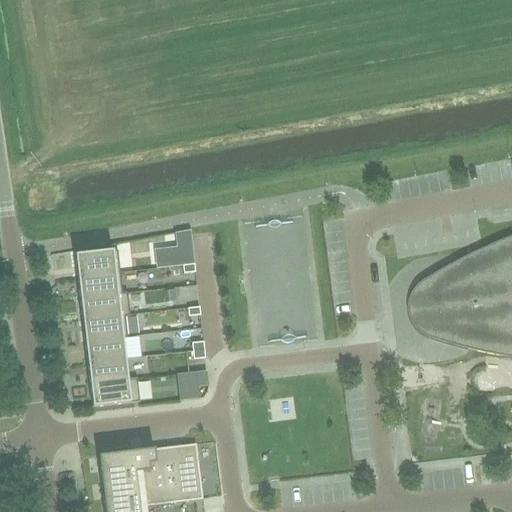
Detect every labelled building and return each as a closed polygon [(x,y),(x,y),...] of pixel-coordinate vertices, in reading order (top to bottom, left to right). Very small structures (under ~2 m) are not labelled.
[(412,324),(414,327),(416,329),(434,340),(440,342),(456,347),(464,349),(484,353),(511,358),(511,236),(507,238),(490,246),(481,250),(465,257),(457,261),(444,269),(436,273),(427,279),(420,283),(418,286),(415,288),(413,291),(412,294),(410,297),(409,300),(409,303),(409,306),(409,312),(410,317),(411,320),(412,324)] [(162,267),(193,263),(191,249),(161,253),(162,267)] [(117,251),(75,256),(77,277),(120,273),(117,251)] [(182,266),(183,274),(195,273),(194,265),(182,266)] [(120,273),(77,277),(79,299),(122,294),(120,273)] [(125,318),(130,317),(127,293),(122,294),(79,299),(82,322),(125,318)] [(344,312),(361,309),(359,299),(342,301),(344,312)] [(200,316),(199,308),(187,309),(188,317),(200,316)] [(122,340),(128,339),(125,318),(82,322),(84,344),(122,340)] [(124,360),(122,340),(84,344),(87,364),(124,360)] [(191,344),(192,352),(204,351),(203,343),(191,344)] [(205,359),(204,351),(192,352),(193,360),(205,359)] [(89,385),(127,381),(124,360),(87,364),(89,385)] [(89,385),(92,408),(139,403),(136,379),(127,381),(89,385)] [(179,402),(199,400),(198,387),(177,390),(179,402)] [(192,443),(99,455),(105,511),(146,511),(145,504),(178,500),(198,497),(194,458),(192,443)]
